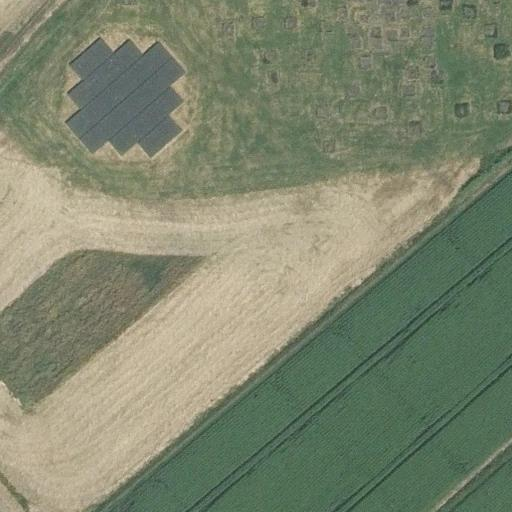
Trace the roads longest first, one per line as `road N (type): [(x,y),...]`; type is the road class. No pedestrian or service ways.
road 1 (track): [(511,69),(416,109),(328,166),(274,180),(148,177),(88,168),(65,153)]
road 2 (track): [(0,89),(89,0)]
